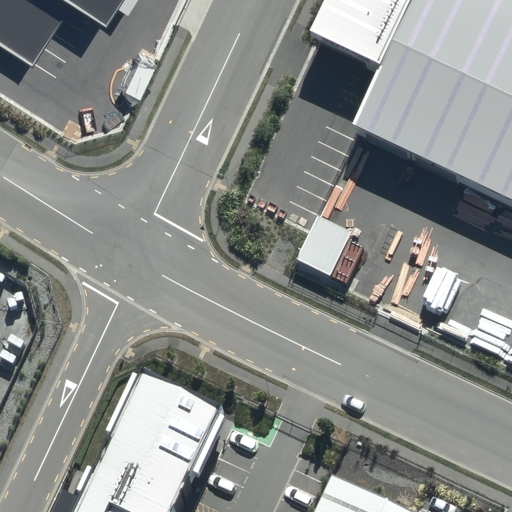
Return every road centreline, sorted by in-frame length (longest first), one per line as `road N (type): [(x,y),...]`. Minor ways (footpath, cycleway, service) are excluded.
road 1 (unclassified): [(511,445),(134,261)]
road 2 (unclassified): [(134,261),(257,0)]
road 3 (unclassified): [(18,511),(134,261)]
road 4 (unclassified): [(134,261),(0,174)]
